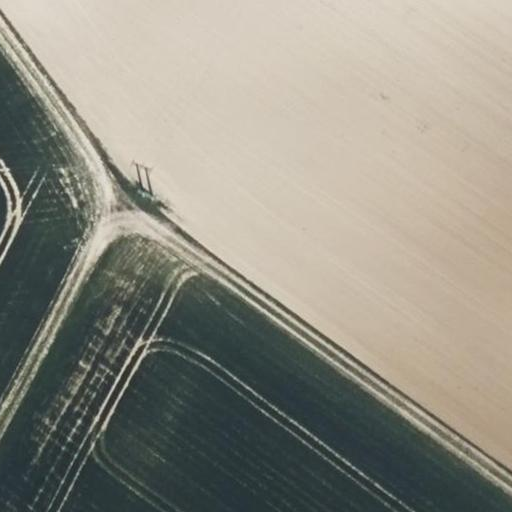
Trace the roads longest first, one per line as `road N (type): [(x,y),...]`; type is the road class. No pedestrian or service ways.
road 1 (track): [(511,486),(191,251),(117,182)]
road 2 (track): [(0,423),(83,270),(117,182),(0,22)]
